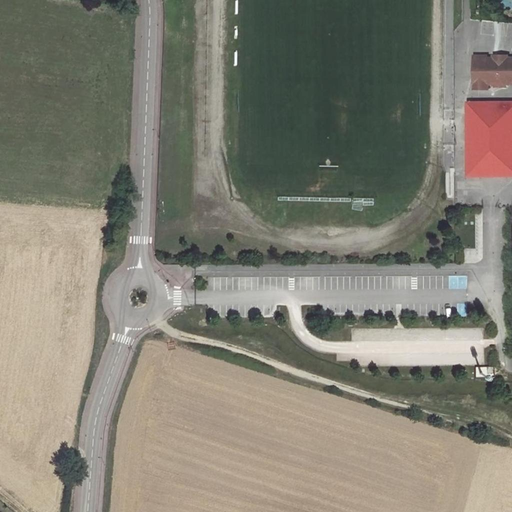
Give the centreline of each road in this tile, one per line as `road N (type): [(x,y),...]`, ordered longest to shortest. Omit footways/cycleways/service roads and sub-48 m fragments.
road 1 (track): [(511,441),(181,337),(151,312)]
road 2 (unclassified): [(150,0),(139,239)]
road 3 (unclassified): [(123,339),(97,410),(87,511)]
